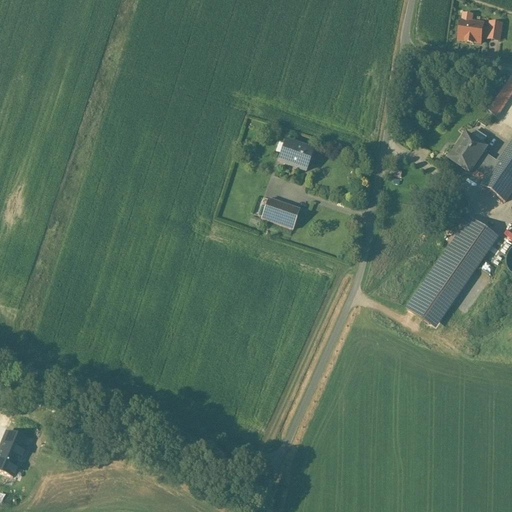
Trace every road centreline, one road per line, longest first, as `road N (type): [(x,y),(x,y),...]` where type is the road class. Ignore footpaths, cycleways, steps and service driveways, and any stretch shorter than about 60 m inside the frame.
road 1 (unclassified): [(409,0),(362,274),(277,462)]
road 2 (unclassified): [(277,462),(0,357)]
